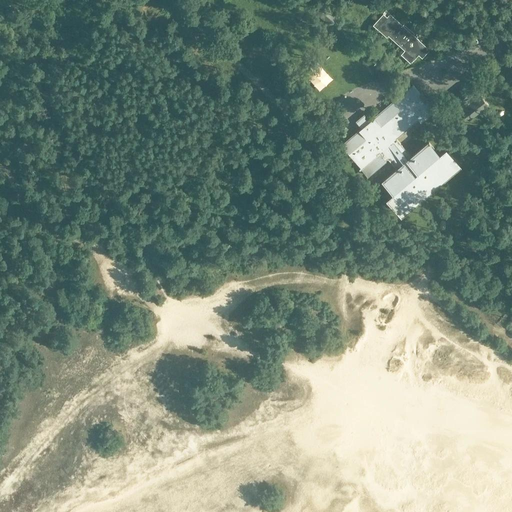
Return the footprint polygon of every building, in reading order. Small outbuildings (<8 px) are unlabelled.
[(322,4),(316,11),(331,25),(337,17),(322,4)] [(398,43),(409,31),(390,14),(387,17),(384,14),(374,25),(388,37),(390,35),(395,39),(395,40),(398,43)] [(409,31),(398,43),(401,46),(401,45),(406,49),(402,54),(411,63),(419,54),(422,57),(429,49),(409,31)] [(257,48),(251,57),(273,71),(279,62),(257,48)] [(488,104),(471,82),(452,97),(469,119),(488,104)] [(433,189),(460,166),(449,152),(446,155),(443,152),(440,155),(430,143),(413,157),(396,138),(419,119),(422,122),(435,110),(426,100),(427,99),(421,93),(420,93),(413,85),(374,119),(368,112),(368,113),(369,114),(365,117),(364,116),(357,122),(363,128),(343,145),(347,150),(345,151),(346,152),(348,151),(368,175),(389,158),(398,169),(384,181),(395,193),(391,196),(394,199),(391,202),(402,215),(429,192),(428,191),(432,188),(433,189)]
